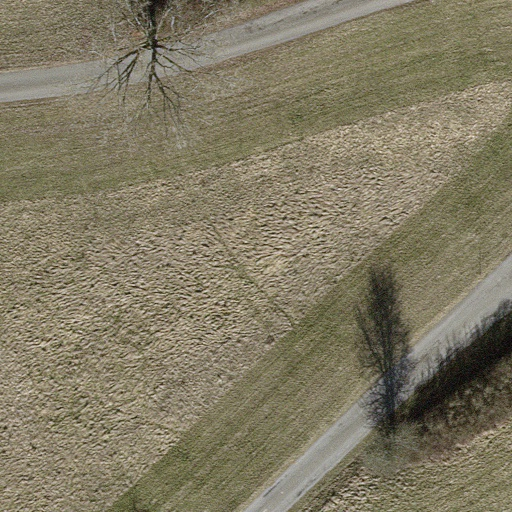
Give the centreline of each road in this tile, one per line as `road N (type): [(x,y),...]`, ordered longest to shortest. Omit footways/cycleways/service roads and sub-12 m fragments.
road 1 (unclassified): [(360,0),(185,57),(0,87)]
road 2 (unclassified): [(268,511),(511,298)]
